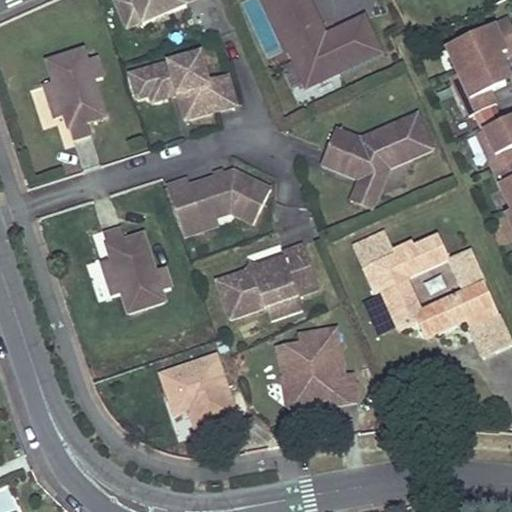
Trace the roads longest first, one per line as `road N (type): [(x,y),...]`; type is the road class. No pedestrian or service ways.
road 1 (residential): [(303,496),(421,478),(511,484)]
road 2 (residential): [(178,504),(109,477),(45,404)]
road 3 (residential): [(0,269),(45,404)]
road 4 (residential): [(45,404),(57,457),(113,511)]
road 5 (residential): [(303,496),(178,504)]
